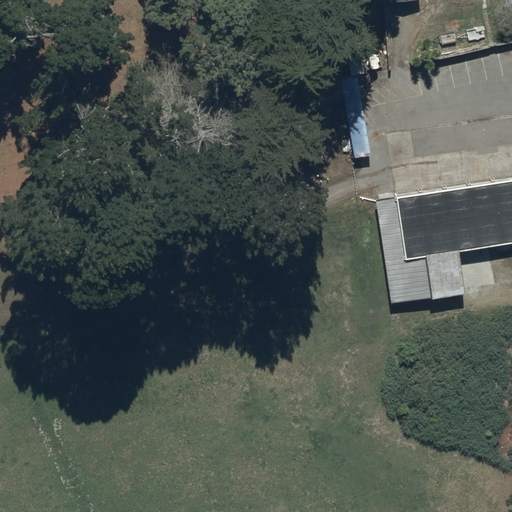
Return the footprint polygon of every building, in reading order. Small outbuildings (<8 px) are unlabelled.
[(380,0),(380,10),(417,11),(416,0),(380,0)] [(511,180),(393,198),(401,258),(424,255),(430,296),(464,291),(458,250),(511,242),(511,180)] [(0,376),(0,445),(29,449),(37,380),(0,376)] [(83,397),(74,463),(127,470),(135,404),(83,397)] [(171,417),(155,481),(207,494),(223,429),(171,417)] [(265,442),(249,505),(277,511),(301,511),(316,455),(265,442)] [(343,460),(328,511),(381,511),(392,474),(343,460)] [(438,483),(429,511),(483,511),(487,497),(438,483)]
